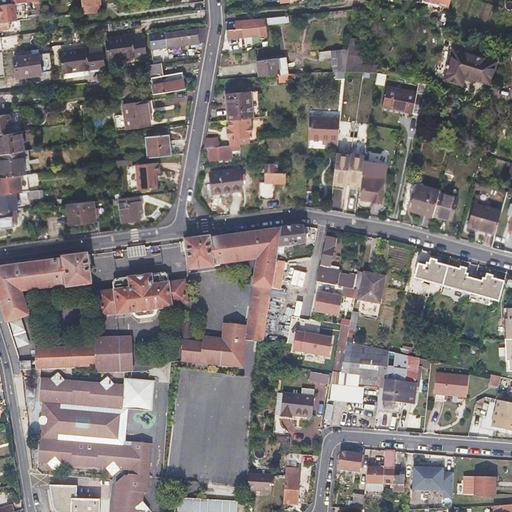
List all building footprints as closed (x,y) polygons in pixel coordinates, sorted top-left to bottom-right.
[(40,0),(34,1),(36,14),(30,15),(31,18),(44,16),(41,0),(40,0)] [(101,10),(99,0),(81,0),(83,12),(101,10)] [(14,14),(26,12),(25,5),(25,2),(13,4),(14,14)] [(0,5),(0,17),(1,22),(8,21),(15,20),(14,14),(13,4),(0,5)] [(383,9),(381,25),(379,40),(385,41),(390,10),(387,9),(383,9)] [(269,25),(290,21),(289,14),(268,18),(269,25)] [(236,28),(231,29),(226,30),(227,39),(259,34),(257,18),(235,20),(236,28)] [(0,30),(9,29),(8,21),(1,22),(0,22),(0,30)] [(203,41),(205,34),(206,26),(149,34),(151,48),(203,41)] [(142,38),(132,39),(131,40),(122,41),(121,36),(105,38),(108,59),(133,56),(145,55),(142,38)] [(256,49),(257,61),(267,60),(277,59),(276,46),(256,49)] [(464,76),(477,80),(489,84),(496,61),(452,49),(443,79),(462,85),(464,76)] [(96,52),(86,53),(85,54),(76,55),(75,50),(60,52),(62,74),(87,71),(99,69),(96,52)] [(319,60),(326,59),(332,58),(335,72),(344,72),(341,50),(318,53),(319,60)] [(41,74),(40,65),(39,56),(14,59),(16,77),(41,74)] [(134,62),(133,56),(108,59),(109,65),(134,62)] [(286,57),(277,59),(279,76),(288,75),(286,57)] [(277,59),(267,60),(257,61),(259,77),(279,76),(277,59)] [(163,76),(162,69),(160,62),(144,64),(148,79),(152,78),(155,94),(184,89),(181,73),(163,76)] [(345,72),(354,72),(365,73),(375,74),(376,65),(347,63),(345,72)] [(120,94),(120,96),(120,100),(131,98),(129,88),(119,89),(120,94)] [(424,94),(405,91),(385,88),(381,108),(419,116),(424,94)] [(226,104),(227,120),(249,118),(251,118),(249,92),(228,94),(229,104),(226,104)] [(156,124),(154,112),(152,100),(123,105),(127,129),(156,124)] [(0,134),(11,133),(9,114),(0,115),(0,134)] [(249,118),(227,120),(228,129),(229,137),(229,139),(247,137),(251,137),(249,118)] [(309,118),(308,139),(321,140),(328,140),(328,144),(336,144),(336,119),(309,118)] [(0,134),(0,154),(20,151),(23,151),(20,131),(11,133),(0,134)] [(170,155),(169,145),(168,134),(145,137),(148,158),(170,155)] [(204,148),(205,148),(209,147),(218,146),(217,136),(206,138),(204,148)] [(218,146),(209,147),(210,160),(241,156),(239,143),(229,145),(218,146)] [(0,178),(18,176),(24,175),(20,151),(0,154),(0,178)] [(155,175),(154,175),(152,175),(152,171),(155,171),(158,171),(157,161),(135,163),(138,190),(157,188),(155,175)] [(128,164),(130,191),(138,190),(135,163),(128,164)] [(286,172),(282,172),(277,172),(278,163),(267,163),(266,181),(259,181),(260,198),(276,198),(276,181),(285,181),(286,172)] [(238,168),(224,170),(210,173),(212,193),(241,189),(238,168)] [(360,183),(358,199),(382,202),(385,176),(361,173),(360,183)] [(0,195),(13,193),(20,193),(18,176),(0,178),(0,195)] [(306,177),(305,191),(314,192),(315,177),(306,177)] [(340,197),(358,199),(360,183),(342,180),(340,197)] [(433,215),(439,193),(425,189),(426,186),(417,183),(410,208),(433,215)] [(28,192),(28,196),(29,200),(39,199),(38,191),(28,192)] [(13,193),(0,195),(0,210),(14,210),(15,209),(13,193)] [(457,198),(439,193),(433,215),(451,220),(457,198)] [(139,196),(117,198),(121,221),(138,219),(137,210),(141,209),(139,196)] [(66,204),(67,214),(68,224),(95,221),(93,201),(66,204)] [(501,211),(488,207),(475,203),(469,225),(495,232),(501,211)] [(16,223),(14,210),(0,210),(0,229),(11,228),(10,224),(16,223)] [(280,228),(280,230),(278,243),(305,241),(303,227),(297,226),(280,228)] [(209,238),(184,241),(188,267),(191,270),(209,267),(210,264),(257,258),(247,326),(245,338),(263,341),(271,289),(274,271),(278,243),(280,230),(209,240),(209,238)] [(320,267),(325,268),(330,269),(335,243),(326,241),(320,267)] [(129,257),(147,256),(146,245),(128,247),(129,257)] [(90,281),(86,255),(62,258),(63,259),(9,267),(0,268),(0,302),(6,322),(19,318),(27,315),(20,290),(69,284),(70,286),(89,283),(90,281)] [(485,277),(475,274),(465,272),(465,269),(459,268),(458,270),(434,264),(435,261),(429,260),(428,264),(417,262),(413,277),(422,279),(422,281),(498,301),(503,282),(491,279),(492,276),(485,275),(485,277)] [(357,290),(356,294),(355,298),(361,299),(359,308),(360,310),(376,314),(384,276),(358,270),(354,289),(357,290)] [(271,289),(275,289),(278,290),(281,272),(274,271),(271,289)] [(339,282),(337,281),(335,281),(336,274),(328,272),(327,278),(318,276),(317,282),(338,286),(339,282)] [(99,296),(101,312),(103,314),(117,312),(117,314),(140,311),(140,312),(141,313),(142,315),(143,316),(145,316),(146,316),(153,315),(154,314),(155,313),(156,313),(156,312),(156,311),(156,310),(156,308),(172,306),(171,304),(184,302),(185,302),(186,300),(187,299),(184,283),(182,281),(168,283),(167,276),(164,273),(115,280),(113,283),(114,291),(101,293),(99,296)] [(319,293),(317,302),(315,311),(339,315),(343,297),(355,299),(355,298),(356,294),(357,290),(354,289),(344,287),(342,297),(319,293)] [(245,338),(247,326),(223,324),(222,339),(203,336),(202,343),(190,341),(193,301),(186,300),(185,302),(184,302),(185,318),(182,317),(179,341),(182,341),(180,360),(242,366),(245,338)] [(511,308),(502,309),(506,372),(511,371),(511,308)] [(358,312),(352,311),(352,312),(349,326),(349,328),(355,329),(358,312)] [(27,342),(19,318),(6,322),(14,346),(27,342)] [(332,369),(341,371),(347,341),(349,328),(349,326),(340,324),(332,369)] [(332,359),(337,338),(298,329),(293,350),(332,359)] [(94,347),(36,349),(36,368),(95,365),(95,372),(131,371),(130,337),(94,338),(94,347)] [(384,400),(399,402),(414,403),(415,390),(419,391),(420,380),(416,379),(418,364),(408,362),(408,358),(388,354),(389,351),(347,341),(341,371),(338,384),(356,386),(356,383),(363,384),(381,386),(382,376),(388,376),(386,387),(384,400)] [(19,371),(25,371),(31,370),(31,361),(18,362),(19,371)] [(329,374),(310,370),(309,378),(327,383),(329,374)] [(60,373),(52,379),(58,387),(66,381),(60,373)] [(434,395),(450,396),(466,397),(468,376),(435,373),(434,395)] [(125,399),(125,386),(115,385),(108,391),(102,384),(66,381),(58,387),(52,379),(41,378),(38,402),(43,402),(41,416),(40,425),(36,463),(47,464),(54,457),(60,465),(105,470),(113,463),(118,471),(127,471),(127,478),(122,478),(116,484),(113,511),(137,511),(136,510),(142,504),(143,495),(148,495),(152,445),(124,443),(124,440),(122,437),(124,420),(127,417),(127,410),(128,410),(132,406),(132,399),(125,399)] [(108,378),(102,384),(108,391),(115,385),(108,378)] [(126,379),(125,386),(125,399),(132,399),(132,406),(128,410),(153,413),(156,382),(126,379)] [(338,384),(337,394),(336,399),(361,403),(363,384),(356,383),(356,386),(338,384)] [(281,414),(286,414),(291,415),(292,412),(312,415),(314,396),(284,391),(281,414)] [(511,403),(498,400),(492,427),(511,431),(511,403)] [(384,451),(383,459),(383,468),(382,484),(392,485),(392,491),(403,491),(404,473),(399,473),(399,475),(393,475),(394,451),(384,451)] [(286,459),(293,460),(301,461),(301,454),(286,452),(286,459)] [(340,469),(349,470),(358,471),(360,455),(342,452),(340,469)] [(53,471),(60,465),(54,457),(47,464),(53,471)] [(113,463),(105,470),(111,477),(118,471),(113,463)] [(382,493),(382,484),(383,468),(369,467),(367,492),(382,493)] [(295,497),(296,497),(298,497),(299,476),(296,476),(296,469),(286,468),(284,504),(294,505),(295,497)] [(247,490),(259,491),(271,491),(271,475),(247,473),(247,490)] [(464,476),(463,493),(494,494),(495,477),(464,476)] [(99,511),(100,499),(76,498),(76,488),(50,486),(53,508),(53,509),(54,511),(55,511),(99,511)] [(355,494),(354,509),(366,510),(367,495),(355,494)] [(235,511),(236,501),(179,497),(177,511),(235,511)] [(492,511),(511,511),(511,503),(493,505),(492,511)]
